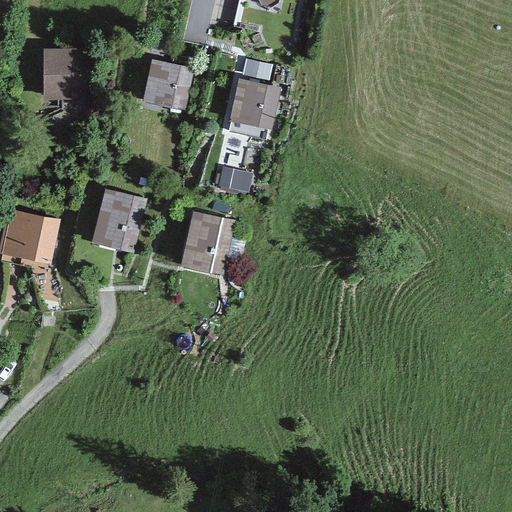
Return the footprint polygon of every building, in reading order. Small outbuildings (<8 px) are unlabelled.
[(95,51),(45,51),(45,98),(95,99),(95,51)] [(155,60),(145,100),(185,110),(195,70),(155,60)] [(274,66),(247,60),(244,75),(270,81),(274,66)] [(240,81),(229,132),(269,142),(281,91),(240,81)] [(254,175),(225,167),(220,186),(250,193),(254,175)] [(106,190),(92,244),(133,254),(146,200),(106,190)] [(11,212),(3,254),(52,264),(61,222),(11,212)] [(196,214),(180,268),(220,279),(236,225),(196,214)]
